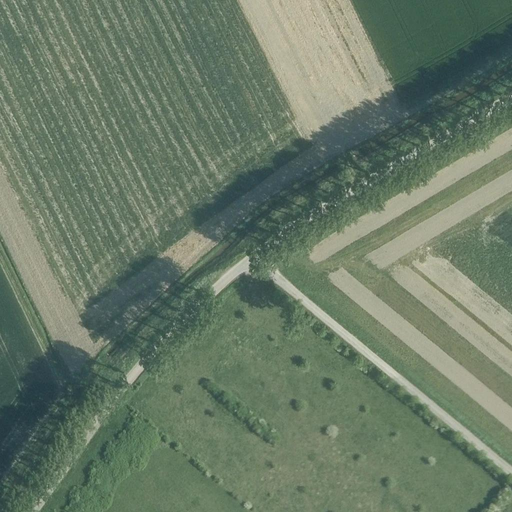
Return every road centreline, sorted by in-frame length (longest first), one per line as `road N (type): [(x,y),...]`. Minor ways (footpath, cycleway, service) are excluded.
road 1 (unclassified): [(31,511),(125,383),(252,258)]
road 2 (unclassified): [(511,473),(252,258)]
road 3 (unclassified): [(252,258),(511,96)]
